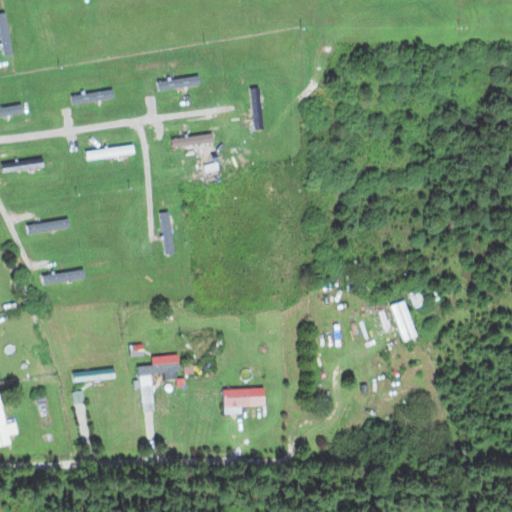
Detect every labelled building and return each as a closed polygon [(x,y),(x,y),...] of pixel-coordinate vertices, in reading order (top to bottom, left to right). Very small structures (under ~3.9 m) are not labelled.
[(1,55),(10,55),(10,13),(1,13),(1,55)] [(200,78),(159,78),(159,87),(200,87),(200,78)] [(251,87),(254,129),(264,129),(261,87),(251,87)] [(114,98),(113,89),(73,95),(74,104),(114,98)] [(0,107),(0,115),(23,112),(22,104),(0,107)] [(213,134),(172,137),(173,147),(214,143),(213,134)] [(136,154),(135,145),(86,150),(87,159),(136,154)] [(44,159),(2,160),(3,170),(45,168),(44,159)] [(161,212),(166,254),(174,253),(170,211),(161,212)] [(69,228),(69,220),(28,223),(29,232),(69,228)] [(43,274),(44,283),(85,279),(84,270),(43,274)] [(410,293),(415,307),(426,303),(421,289),(410,293)] [(392,304),(402,341),(417,337),(407,300),(392,304)] [(132,355),(143,354),(143,345),(131,345),(132,355)] [(153,386),(152,373),(164,372),(165,379),(181,377),(180,362),(139,365),(141,387),(153,386)] [(116,377),(115,368),(73,372),(74,381),(116,377)] [(249,388),(224,388),(224,405),(249,405),(249,388)] [(6,425),(1,396),(0,395),(0,444),(10,443),(8,434),(17,432),(15,423),(6,425)]
